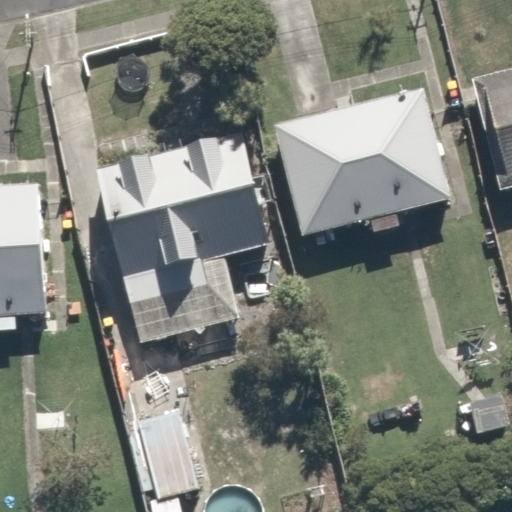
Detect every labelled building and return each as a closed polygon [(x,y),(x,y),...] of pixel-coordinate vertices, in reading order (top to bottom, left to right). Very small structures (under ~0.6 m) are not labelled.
[(511,78),(482,86),(511,198),(511,197),(511,78)] [(425,95),(273,132),(302,248),(454,211),(425,95)] [(273,132),(64,183),(117,398),(230,370),(208,280),(304,256),(302,248),(273,132)] [(0,335),(52,332),(43,187),(0,190),(0,335)] [(511,425),(502,392),(468,402),(486,458),(511,450),(511,425)]
